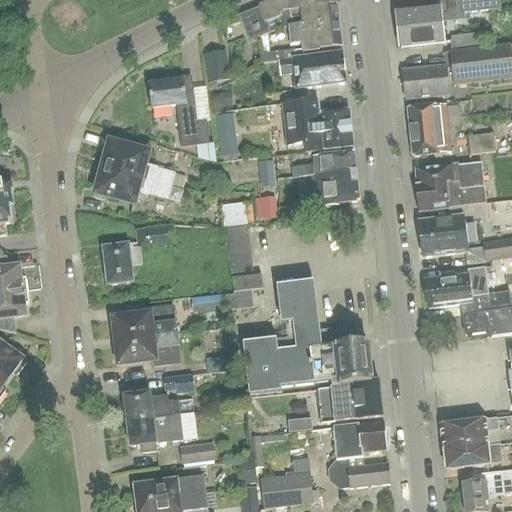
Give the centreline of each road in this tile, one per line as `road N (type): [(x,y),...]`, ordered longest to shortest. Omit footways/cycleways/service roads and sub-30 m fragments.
road 1 (residential): [(419,511),(362,0)]
road 2 (unclassified): [(74,376),(43,88)]
road 3 (residential): [(43,88),(217,0)]
road 4 (unclassified): [(91,511),(74,376)]
road 5 (residential): [(0,476),(74,376)]
